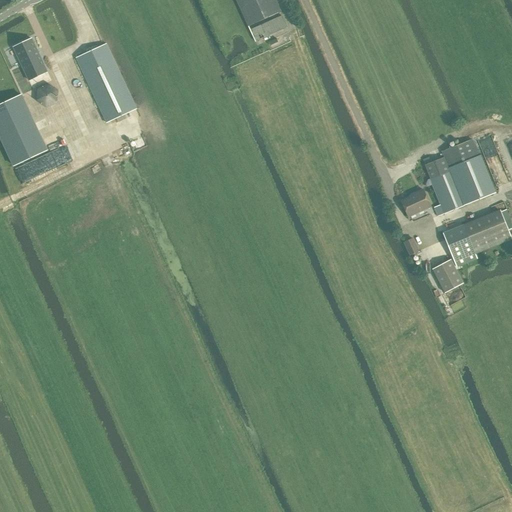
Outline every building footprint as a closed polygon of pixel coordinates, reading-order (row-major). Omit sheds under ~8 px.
[(236,0),(248,27),(281,12),(276,0),(236,0)] [(255,42),(288,27),(283,17),(251,32),(255,42)] [(32,39),(13,48),(29,82),(47,73),(32,39)] [(106,123),(109,121),(136,109),(106,44),(76,58),(106,123)] [(37,89),(36,101),(46,108),(56,103),(57,91),(48,85),(37,89)] [(21,95),(0,105),(0,136),(14,166),(47,151),(21,95)] [(442,152),(444,158),(425,165),(441,205),(434,207),(438,216),(494,194),(472,139),(442,152)] [(408,217),(431,207),(423,190),(413,195),(414,196),(402,202),(408,217)] [(501,211),(443,235),(456,267),(477,259),(475,254),(511,239),(501,211)] [(411,255),(419,251),(413,239),(405,242),(411,255)] [(432,269),(444,293),(463,283),(451,259),(432,269)]
